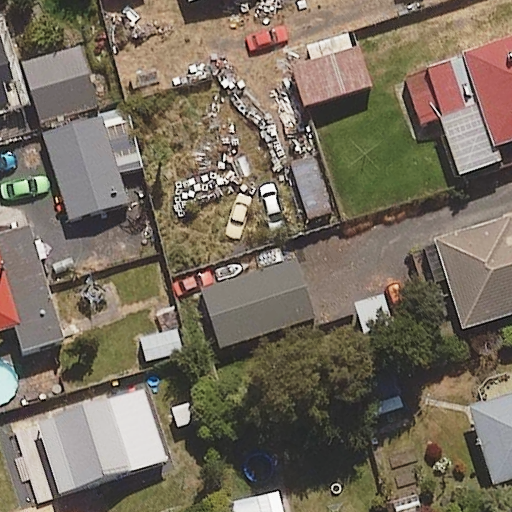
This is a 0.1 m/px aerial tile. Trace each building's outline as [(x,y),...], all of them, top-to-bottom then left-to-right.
[(373,89),(354,34),(309,49),(314,62),(295,69),(309,111),(373,89)] [(511,43),(407,79),(423,127),(445,119),(465,178),(504,164),(500,151),(511,146),(511,43)] [(81,48),(28,62),(45,125),(97,112),(81,48)] [(0,109),(8,106),(0,81),(0,109)] [(145,168),(128,113),(47,137),(72,222),(129,205),(120,176),(145,168)] [(511,222),(442,242),(467,332),(511,319),(511,222)] [(0,335),(19,330),(26,356),(67,343),(32,226),(0,235),(0,335)] [(296,257),(204,287),(224,349),(316,320),(296,257)] [(145,394),(37,425),(56,491),(163,461),(145,394)] [(511,480),(511,396),(474,409),(499,485),(511,480)] [(284,511),(281,496),(233,505),(234,511),(284,511)]
